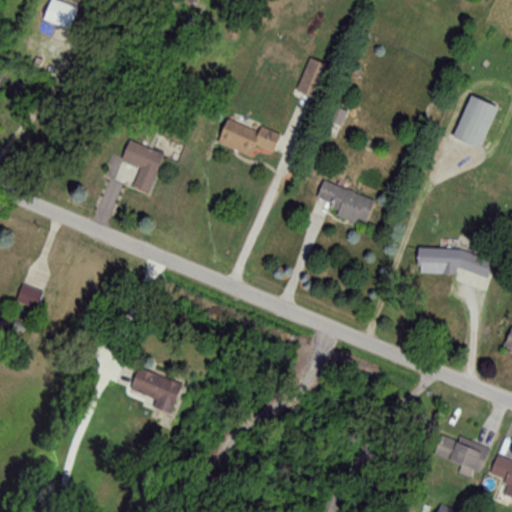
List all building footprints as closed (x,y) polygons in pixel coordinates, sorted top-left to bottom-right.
[(48,0),(41,22),(67,31),(75,9),(49,0),(48,0)] [(315,101),(329,68),(308,59),(294,92),(315,101)] [(494,108),(466,98),(451,141),(478,150),(494,108)] [(214,144),(249,157),(253,146),(272,153),(278,138),(224,118),(214,144)] [(149,194),(161,153),(124,142),(119,161),(138,167),(131,189),(149,194)] [(364,226),(373,199),(322,182),(313,209),(364,226)] [(488,278),(492,259),(432,245),(426,270),(454,277),(455,271),(488,278)] [(511,329),(508,329),(501,349),(511,352),(511,329)] [(128,389),(153,398),(150,406),(168,413),(179,383),(136,366),(128,389)] [(488,447),(458,437),(457,441),(438,434),(431,457),(480,473),(488,447)] [(511,462),(495,455),(486,473),(508,483),(503,494),(511,497),(511,462)]
